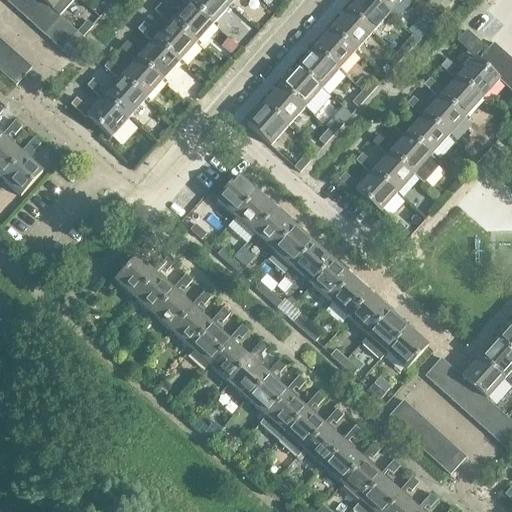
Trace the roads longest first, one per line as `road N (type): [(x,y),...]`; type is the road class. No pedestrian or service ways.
road 1 (residential): [(0,18),(51,66),(27,96),(142,202),(213,121)]
road 2 (residential): [(366,252),(213,121)]
road 3 (residential): [(418,392),(485,453),(459,484),(488,511)]
road 4 (residential): [(213,121),(320,0)]
